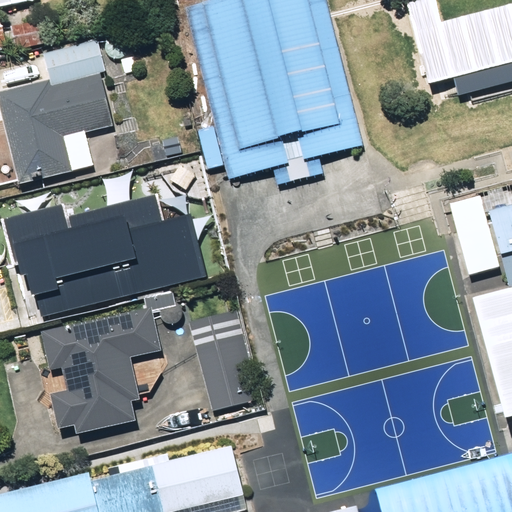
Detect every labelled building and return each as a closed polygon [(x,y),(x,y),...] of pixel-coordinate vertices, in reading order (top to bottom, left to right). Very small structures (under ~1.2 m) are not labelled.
[(0,14),(12,12),(9,0),(0,0),(0,54),(8,52),(0,19),(0,14)] [(220,144),(230,187),(272,176),(277,192),(291,188),(286,168),(302,164),(307,184),(324,180),(320,164),(362,154),(323,0),(246,0),(187,15),(205,90),(204,90),(210,114),(212,123),(218,144),(220,144)] [(407,0),(425,80),(454,74),(457,90),(511,78),(511,7),(443,23),(438,0),(407,0)] [(40,25),(12,30),(16,53),(44,48),(40,25)] [(105,84),(101,85),(99,76),(105,75),(98,47),(44,60),(51,87),(0,99),(0,117),(18,194),(73,181),(64,145),(112,133),(111,129),(115,127),(105,84)] [(122,64),(125,74),(134,72),(132,62),(122,64)] [(164,161),(180,158),(177,143),(161,147),(164,161)] [(39,294),(43,312),(204,273),(190,215),(163,222),(156,191),(72,211),(68,197),(2,213),(10,249),(19,246),(31,295),(39,294)] [(511,204),(509,196),(450,211),(469,283),(497,275),(483,221),(489,219),(509,294),(511,292),(511,204)] [(213,270),(217,285),(229,282),(226,267),(213,270)] [(511,511),(511,311),(474,321),(504,438),(511,436),(511,462),(375,498),(378,511),(511,511)] [(76,444),(134,430),(130,410),(139,408),(129,366),(160,358),(151,317),(40,342),(49,380),(61,377),(67,402),(50,405),(58,440),(74,436),(76,444)] [(196,356),(205,391),(175,398),(174,410),(177,424),(211,415),(211,418),(253,408),(238,346),(196,356)] [(144,373),(137,373),(133,379),(134,385),(140,389),(146,388),(150,383),(149,376),(144,373)] [(88,483),(0,506),(0,511),(204,511),(242,502),(229,453),(89,490),(88,483)]
